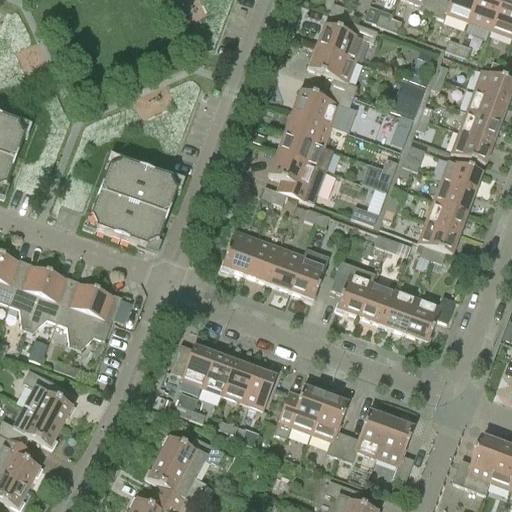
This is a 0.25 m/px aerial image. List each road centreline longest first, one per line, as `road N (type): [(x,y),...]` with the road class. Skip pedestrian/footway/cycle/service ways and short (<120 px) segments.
road 1 (residential): [(455,400),(211,315),(165,287)]
road 2 (residential): [(165,287),(270,0)]
road 3 (residential): [(63,511),(165,287)]
road 4 (residential): [(165,287),(132,267),(0,220)]
road 5 (residential): [(455,400),(511,243)]
